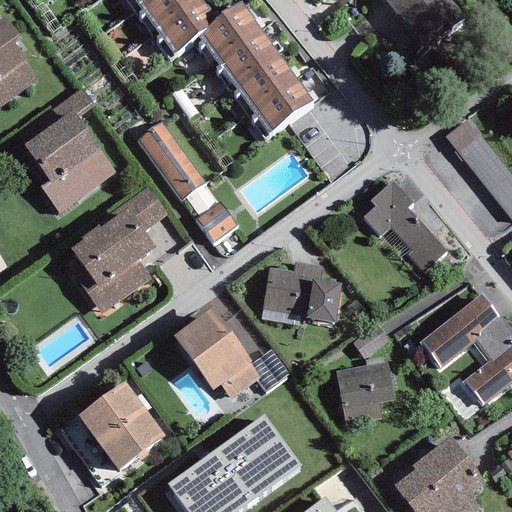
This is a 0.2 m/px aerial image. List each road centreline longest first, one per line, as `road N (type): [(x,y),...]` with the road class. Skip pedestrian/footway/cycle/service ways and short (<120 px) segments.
road 1 (residential): [(18,424),(395,148)]
road 2 (residential): [(278,0),(395,148)]
road 3 (residential): [(395,148),(511,274)]
road 4 (residential): [(395,148),(511,75)]
